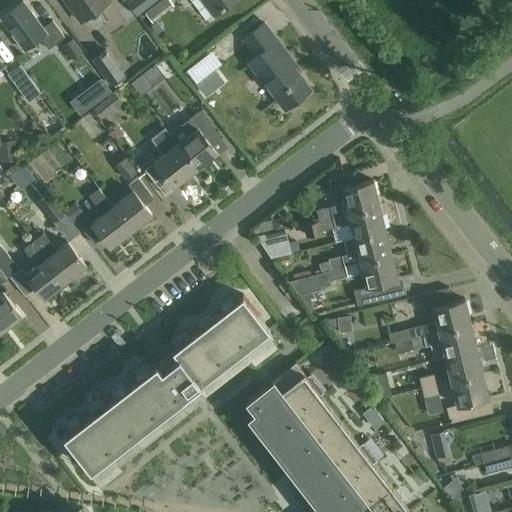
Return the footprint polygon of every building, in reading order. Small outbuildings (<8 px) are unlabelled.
[(53,20),(44,26),(25,0),(2,17),(25,48),(41,36),(49,48),(65,37),(53,20)] [(70,0),(77,9),(74,11),(81,21),(108,0),(70,0)] [(129,0),(127,2),(137,15),(156,0),(129,0)] [(202,0),(214,15),(233,0),(202,0)] [(117,7),(99,14),(108,35),(126,28),(117,7)] [(256,55),(277,39),(264,22),(243,38),(256,55)] [(62,46),(72,59),(83,50),(73,38),(62,46)] [(277,39),(256,55),(249,61),(286,109),(311,89),(284,53),(286,51),(277,39)] [(92,58),(112,85),(127,74),(106,47),(92,58)] [(194,76),(208,68),(201,57),(187,66),(194,76)] [(8,73),(29,101),(41,92),(21,64),(8,73)] [(143,72),(131,82),(141,94),(153,85),(143,72)] [(90,86),(100,99),(111,91),(101,77),(90,86)] [(102,118),(123,102),(116,91),(94,108),(102,118)] [(197,168),(178,142),(165,126),(151,138),(163,154),(155,161),(152,157),(142,165),(159,186),(169,178),(174,186),(197,168)] [(199,126),(178,142),(197,168),(218,151),(213,144),(199,126)] [(0,140),(0,146),(1,161),(18,160),(16,140),(0,140)] [(129,158),(124,162),(119,166),(129,178),(139,171),(129,158)] [(331,191),(343,189),(347,203),(317,210),(320,220),(380,206),(374,181),(359,184),(356,170),(327,177),(331,191)] [(134,189),(113,206),(131,230),(153,214),(145,203),(154,196),(138,176),(129,183),(134,189)] [(131,230),(113,206),(99,187),(89,195),(104,213),(92,222),(87,216),(78,223),(94,243),(103,236),(111,246),(131,230)] [(46,194),(39,200),(55,220),(65,212),(49,192),(46,194)] [(71,204),(64,210),(73,220),(80,215),(71,204)] [(380,206),(320,220),(304,223),(307,236),(323,232),(323,230),(352,223),(355,237),(344,239),(344,240),(386,230),(380,206)] [(264,256),(289,252),(284,225),(260,229),(264,256)] [(386,230),(344,240),(347,254),(329,258),(330,260),(319,262),(321,271),(332,269),(392,255),(386,230)] [(34,240),(66,281),(87,265),(68,241),(58,248),(45,232),(34,240)] [(66,281),(34,240),(24,249),(37,264),(27,273),(45,297),(66,281)] [(0,242),(0,263),(10,277),(21,269),(0,242)] [(392,255),(332,269),(334,279),(363,272),(367,287),(355,290),(358,304),(384,298),(381,284),(398,280),(392,255)] [(10,277),(0,263),(0,281),(1,284),(10,277)] [(334,280),(334,279),(332,269),(321,271),(321,272),(288,281),(299,295),(325,288),(323,283),(334,280)] [(0,331),(0,332),(22,315),(4,291),(0,293),(0,331)] [(321,291),(307,294),(311,311),(325,307),(321,291)] [(78,452),(91,468),(115,450),(126,442),(125,441),(130,437),(131,438),(149,424),(148,424),(153,420),(184,397),(183,395),(199,383),(200,384),(208,378),(207,377),(212,374),(213,374),(231,360),(230,360),(235,356),(235,357),(246,348),(270,329),(257,313),(258,313),(248,300),(249,300),(247,297),(246,297),(243,294),(231,303),(231,304),(220,313),(220,312),(173,349),(178,356),(162,368),(157,361),(87,415),(87,416),(76,424),(75,424),(63,433),(66,437),(66,436),(69,439),(68,440),(78,452)] [(411,339),(473,325),(467,300),(435,307),(438,321),(388,333),(391,342),(410,337),(411,339)] [(336,318),(337,325),(350,324),(349,316),(336,318)] [(473,325),(411,339),(394,343),(396,352),(431,344),(435,360),(447,357),(478,349),(473,325)] [(484,373),(478,349),(447,357),(453,381),(484,373)] [(412,511),(411,510),(373,462),(377,460),(363,442),(360,444),(322,396),(323,396),(321,393),(324,391),(310,373),(307,376),(301,367),(278,385),(254,404),(262,415),(255,420),(326,511),(330,511),(332,511),(412,511)] [(370,375),(372,385),(388,381),(386,371),(370,375)] [(423,388),(437,385),(434,373),(420,377),(423,388)] [(484,373),(453,381),(458,404),(447,407),(450,422),(485,414),(481,400),(490,398),(484,373)] [(437,385),(423,388),(427,407),(437,404),(435,395),(439,394),(437,385)] [(511,418),(511,443),(472,453),(475,465),(502,458),(511,455),(511,415),(511,416),(511,418)] [(430,434),(432,444),(445,440),(443,431),(430,434)] [(511,455),(502,458),(505,467),(511,465),(511,455)] [(477,511),(473,493),(472,491),(465,493),(453,496),(465,511),(477,511)] [(511,495),(497,500),(499,510),(511,506),(511,495)]
